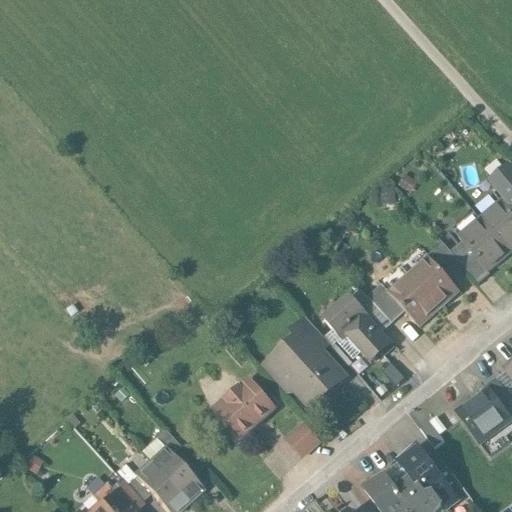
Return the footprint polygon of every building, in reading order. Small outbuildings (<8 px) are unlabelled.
[(505,215),(511,222),(511,173),(492,191),(509,211),(505,215)] [(511,222),(505,215),(502,211),(483,228),(510,260),(511,257),(511,222)] [(510,260),(483,228),(463,245),(465,248),(479,264),(490,277),(510,260)] [(465,248),(451,260),(458,267),(465,276),(479,264),(465,248)] [(431,268),(442,281),(458,267),(451,260),(443,250),(427,263),(431,268)] [(442,281),(431,268),(411,284),(439,316),(458,299),(442,281)] [(439,316),(411,284),(391,302),(405,317),(419,333),(439,316)] [(383,292),(374,300),(396,325),(405,317),(391,302),(383,292)] [(372,324),(384,338),(395,329),(363,293),(354,301),(373,323),(372,324)] [(344,348),(350,344),(372,324),(373,323),(354,301),(353,300),(324,324),(344,348)] [(303,339),(322,360),(330,353),(305,324),(291,337),(297,344),(303,339)] [(384,338),(372,324),(350,344),(373,369),(395,350),(384,338)] [(322,360),(303,339),(297,344),(267,370),(308,418),(344,386),(322,360)] [(511,402),(509,400),(497,384),(489,391),(491,392),(511,419),(511,418),(511,402)] [(250,386),(242,393),(238,389),(222,405),(224,407),(214,417),(241,447),(276,414),(250,386)] [(511,420),(511,419),(491,392),(456,419),(482,453),(511,429),(511,420)] [(303,429),(286,444),(303,464),(320,449),(303,429)] [(166,437),(157,446),(166,456),(173,464),(183,455),(166,437)] [(190,510),(204,497),(173,464),(166,456),(152,469),(190,510)] [(429,491),(444,510),(445,511),(450,511),(458,506),(421,457),(401,472),(411,486),(420,498),(429,491)] [(165,511),(187,511),(190,510),(152,469),(137,482),(165,511)] [(133,478),(122,488),(142,510),(144,511),(155,501),(137,482),(133,478)] [(400,511),(408,506),(399,495),(388,480),(366,497),(377,511),(400,511)] [(400,511),(440,511),(444,510),(429,491),(420,498),(411,486),(399,495),(408,506),(400,511)] [(111,496),(114,500),(125,511),(140,511),(142,510),(122,488),(121,487),(111,496)] [(125,511),(114,500),(100,511),(125,511)]
